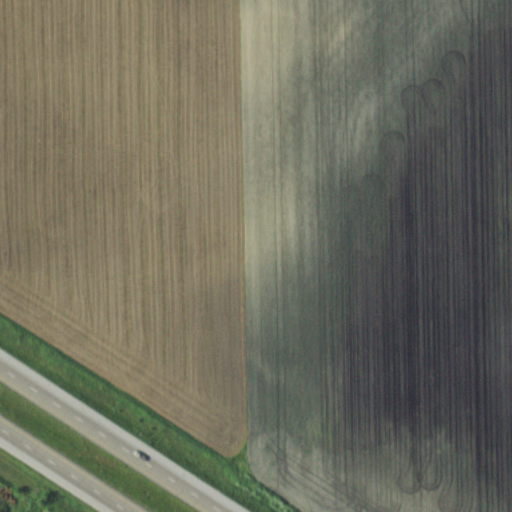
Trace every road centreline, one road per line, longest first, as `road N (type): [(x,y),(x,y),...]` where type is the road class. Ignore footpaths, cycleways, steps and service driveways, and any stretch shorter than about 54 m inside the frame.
road 1 (trunk): [(221,511),(0,367)]
road 2 (trunk): [(0,428),(128,511)]
